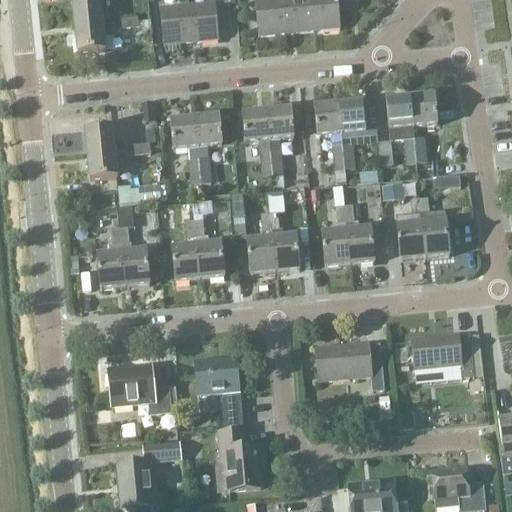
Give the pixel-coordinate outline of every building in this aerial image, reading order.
[(257,40),(285,37),(280,0),(272,0),(254,2),(257,40)] [(280,0),(285,37),(312,35),(308,0),(280,0)] [(339,33),(338,14),(336,14),(335,0),(308,0),(312,35),(339,33)] [(335,0),(336,14),(338,14),(352,12),(350,0),(335,0)] [(101,3),(73,6),(75,31),(136,25),(136,20),(112,22),(112,17),(102,18),(101,3)] [(190,45),(217,43),(214,6),(187,8),(190,45)] [(163,48),(190,45),(187,8),(159,11),(163,48)] [(106,54),(105,40),(114,39),(114,33),(137,30),(136,25),(75,31),(77,57),(106,54)] [(106,71),(115,70),(114,58),(105,59),(106,71)] [(412,131),(437,129),(434,98),(410,101),(412,131)] [(112,120),(140,116),(137,99),(109,103),(112,120)] [(410,101),(385,103),(389,145),(403,144),(414,143),(412,131),(410,101)] [(373,104),(337,107),(340,138),(351,137),(376,135),(373,104)] [(315,141),(340,138),(337,107),(313,110),(315,141)] [(279,143),(293,142),(290,112),(266,114),(268,144),(272,180),(283,180),(279,143)] [(261,181),(272,180),(268,144),(266,114),(241,117),(244,147),(258,145),(261,181)] [(206,152),(221,150),(219,119),(194,121),(197,152),(201,188),(211,187),(209,162),(207,162),(206,152)] [(190,189),(201,188),(197,152),(194,121),(169,124),(172,154),(188,153),(188,164),(187,165),(190,189)] [(84,133),(86,158),(124,154),(125,159),(137,158),(136,148),(124,150),(123,142),(114,143),(113,129),(84,133)] [(146,147),(148,147),(154,147),(152,133),(144,134),(146,147)] [(406,168),(416,167),(414,143),(403,144),(406,168)] [(416,167),(426,166),(424,143),(414,143),(416,167)] [(146,147),(136,148),(137,158),(149,157),(148,147),(146,147)] [(352,149),(342,150),(344,174),(354,173),(352,149)] [(342,150),(331,151),(334,175),(344,174),(342,150)] [(124,154),(86,158),(89,183),(118,181),(117,166),(125,165),(125,159),(124,154)] [(460,179),(449,180),(451,192),(461,191),(460,179)] [(403,187),(382,189),(383,204),(404,202),(403,187)] [(158,189),(140,191),(141,206),(166,203),(164,189),(158,189)] [(362,194),(364,214),(374,213),(372,193),(362,194)] [(241,197),(228,198),(232,232),(244,231),(241,197)] [(427,201),(418,202),(420,227),(423,263),(449,261),(445,224),(445,215),(428,216),(427,201)] [(398,265),(423,263),(418,202),(410,204),(411,221),(410,221),(411,228),(395,229),(398,265)] [(188,203),(188,221),(207,221),(207,203),(188,203)] [(352,210),(342,211),(344,227),(345,234),(349,270),(375,268),(371,232),(357,233),(357,227),(353,227),(352,210)] [(121,255),(124,292),(149,289),(146,253),(131,254),(130,247),(129,247),(127,231),(132,231),(130,211),(116,212),(118,232),(121,255)] [(345,234),(344,227),(342,211),(334,212),(335,227),(333,228),(335,235),(320,236),(323,273),(349,270),(345,234)] [(296,239),(282,240),(281,233),(279,233),(276,216),(269,217),(270,234),(271,241),(274,277),(299,275),(296,239)] [(269,217),(259,218),(261,234),(270,234),(269,217)] [(196,248),(193,224),(185,225),(187,241),(184,242),(184,250),(170,251),(174,286),(199,284),(196,248)] [(201,224),(193,224),(196,248),(199,284),(224,282),(221,246),(208,247),(207,239),(203,240),(201,224)] [(99,294),(124,292),(121,255),(118,232),(110,233),(112,249),(108,249),(109,257),(96,258),(99,294)] [(259,243),(246,244),(249,279),(274,277),(271,241),(259,243)] [(470,339),(412,344),(415,387),(460,383),(460,382),(473,381),(470,339)] [(378,349),(368,349),(315,354),(318,384),(370,380),(371,395),(383,394),(378,349)] [(242,431),(238,396),(234,362),(192,366),(196,400),(222,397),(223,404),(219,405),(223,432),(242,431)] [(110,413),(129,411),(147,409),(148,421),(170,418),(167,392),(151,394),(149,370),(106,375),(110,413)] [(389,399),(379,400),(380,412),(390,411),(389,399)] [(399,432),(413,431),(411,418),(397,420),(399,432)] [(511,418),(497,420),(502,460),(511,459),(511,418)] [(176,433),(163,434),(164,444),(177,442),(176,433)] [(224,471),(226,495),(259,492),(257,467),(262,467),(261,450),(243,452),(242,435),(217,437),(219,472),(224,471)] [(180,462),(178,448),(156,450),(156,448),(142,450),(144,465),(115,467),(119,511),(137,511),(154,511),(150,464),(180,462)] [(457,511),(483,511),(482,488),(467,490),(465,474),(429,477),(432,505),(434,505),(434,511),(437,511),(457,510),(457,511)] [(348,511),(394,511),(393,486),(347,490),(348,511)]
